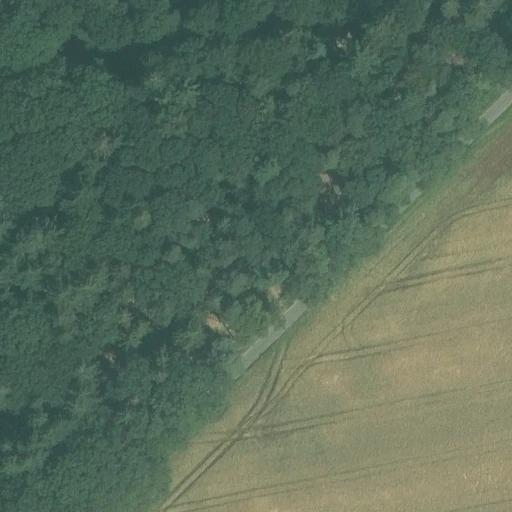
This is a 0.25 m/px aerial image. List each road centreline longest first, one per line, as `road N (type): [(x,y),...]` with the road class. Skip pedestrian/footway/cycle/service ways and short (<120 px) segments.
road 1 (unclassified): [(91,511),(511,86)]
road 2 (track): [(0,96),(432,0)]
